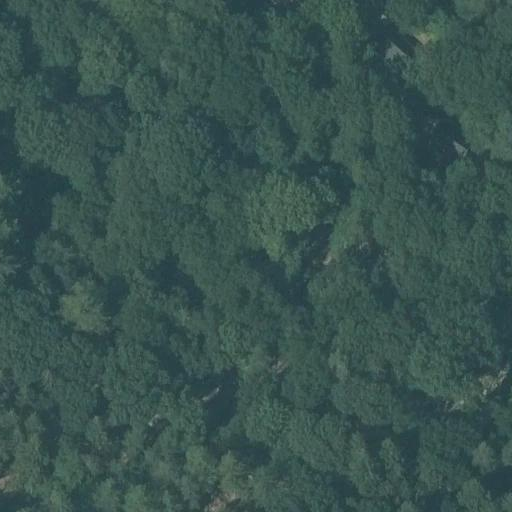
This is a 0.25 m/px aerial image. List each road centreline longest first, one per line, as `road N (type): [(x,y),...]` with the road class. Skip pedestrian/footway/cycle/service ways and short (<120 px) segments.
road 1 (unclassified): [(511,332),(158,136),(49,101),(0,100)]
road 2 (track): [(0,363),(213,468),(262,511)]
